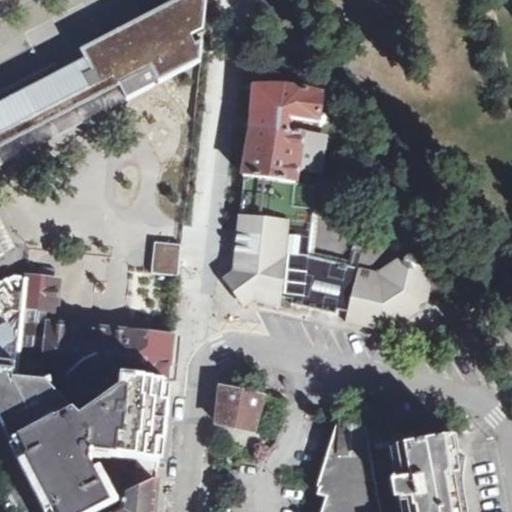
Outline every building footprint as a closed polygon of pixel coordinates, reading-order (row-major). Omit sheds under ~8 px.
[(127,101),(201,63),(207,0),(180,0),(142,20),(98,42),(81,52),(85,60),(60,74),(55,65),(0,93),(0,150),(121,88),(127,101)] [(243,179),(296,184),(298,170),(319,172),(324,138),(288,133),(289,119),(319,123),(323,96),(300,90),(286,88),(255,89),(252,131),(243,179)] [(392,326),(392,329),(421,311),(419,309),(420,304),(425,301),(427,301),(432,280),(423,265),(399,260),(378,273),(308,258),(316,188),(296,184),(243,179),(233,273),(224,280),(244,309),(254,302),(280,308),(282,298),(292,300),(291,305),(336,315),(337,310),(348,313),(346,322),(381,330),(381,328),(386,325),(392,326)] [(152,275),(178,277),(181,246),(155,243),(152,275)] [(25,279),(25,288),(19,379),(21,380),(37,372),(47,372),(71,375),(121,380),(167,385),(171,340),(53,328),(57,283),(25,279)] [(0,390),(16,382),(21,380),(19,379),(25,288),(9,286),(0,290),(0,390)] [(37,372),(21,380),(46,383),(47,372),(37,372)] [(121,380),(71,375),(69,404),(76,412),(83,414),(89,409),(91,392),(120,395),(121,380)] [(21,380),(16,382),(0,390),(0,415),(16,444),(73,414),(44,383),(21,380)] [(167,385),(121,380),(120,395),(81,422),(73,414),(14,445),(49,511),(100,511),(123,500),(147,486),(145,482),(138,486),(136,483),(134,485),(130,478),(121,483),(124,487),(111,494),(104,483),(97,486),(87,464),(92,456),(138,460),(137,467),(154,469),(154,462),(156,462),(156,470),(158,470),(158,462),(159,462),(167,385)] [(218,425),(253,433),(260,407),(262,396),(222,388),(218,425)] [(262,396),(260,407),(275,410),(275,408),(280,410),(283,400),(262,396)] [(379,511),(369,455),(363,418),(341,413),(317,488),(320,488),(318,495),(326,498),(322,511),(379,511)] [(403,511),(463,511),(460,490),(458,491),(456,482),(458,482),(458,478),(463,477),(456,439),(363,418),(369,455),(393,450),(399,486),(393,487),(395,501),(402,500),(403,511)] [(147,486),(123,500),(122,511),(153,511),(156,493),(155,492),(155,483),(147,486)]
